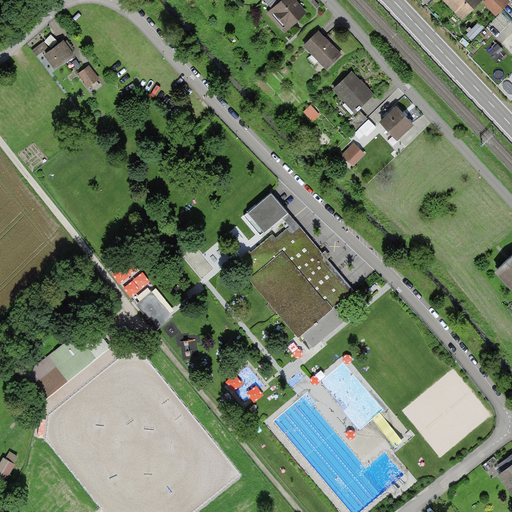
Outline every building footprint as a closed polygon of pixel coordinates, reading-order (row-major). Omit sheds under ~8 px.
[(264,0),(273,9),(281,0),(264,0)] [(309,12),(297,0),(281,0),(273,9),(268,13),(286,33),(309,12)] [(443,0),(464,20),(482,0),(443,0)] [(506,0),(486,0),(484,3),(496,15),(509,2),(506,0)] [(341,54),(320,32),(304,47),(326,69),(341,54)] [(67,45),(65,41),(45,55),(55,69),(75,55),(67,45)] [(44,42),(33,50),(37,55),(48,47),(44,42)] [(99,75),(89,63),(78,72),(87,84),(99,75)] [(374,95),(351,71),(332,89),(355,113),(374,95)] [(412,124),(390,102),(374,118),(396,140),(412,124)] [(310,105),(301,112),(310,124),(320,116),(310,105)] [(366,118),(361,112),(348,124),(353,130),(366,118)] [(374,126),(368,120),(355,133),(361,139),(374,126)] [(364,154),(352,144),(342,155),(355,166),(364,154)] [(289,211),(273,190),(245,214),(262,233),(284,216),(289,211)] [(276,235),(273,232),(252,249),(250,247),(238,256),(252,272),(248,275),(299,335),(302,333),(313,346),(346,318),(335,306),(355,288),(326,254),(289,211),(284,216),(290,223),(276,235)] [(511,250),(494,268),(511,287),(511,250)] [(131,258),(114,277),(123,284),(139,265),(131,258)] [(130,297),(152,283),(145,271),(130,280),(129,278),(121,283),(130,297)] [(173,313),(151,289),(137,301),(159,326),(173,313)] [(40,400),(110,345),(99,331),(80,346),(73,337),(28,373),(35,382),(29,387),(40,400)] [(509,490),(511,487),(511,453),(497,465),(502,472),(498,476),(509,490)] [(0,471),(7,477),(17,464),(6,456),(0,463),(0,471)]
